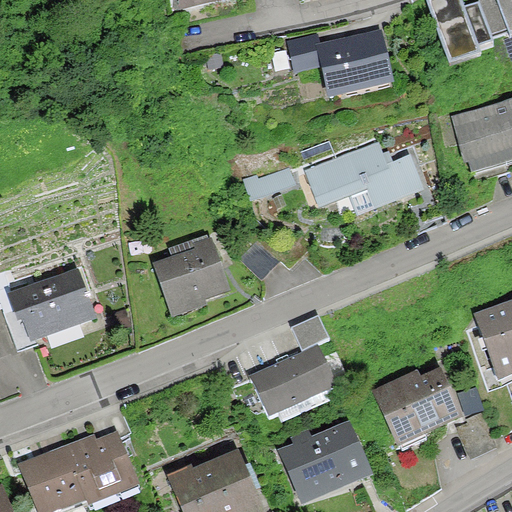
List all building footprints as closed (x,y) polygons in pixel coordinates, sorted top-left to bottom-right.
[(457,0),(459,4),(444,11),(464,57),(511,37),(511,34),(497,0),(457,0)] [(511,0),(497,0),(511,34),(511,0)] [(316,32),(285,38),(291,64),(320,58),(325,88),(388,75),(379,29),(318,41),(316,32)] [(511,95),(454,110),(471,177),(511,166),(511,95)] [(376,138),(303,167),(313,192),(360,173),(372,203),(420,183),(408,153),(385,162),(376,138)] [(284,165),(259,175),(266,192),(298,179),(291,162),(284,165)] [(267,241),(255,230),(235,252),(260,275),(280,253),(289,261),(301,248),(279,228),(267,241)] [(191,246),(151,261),(167,304),(227,282),(209,233),(189,240),(191,246)] [(76,270),(7,294),(14,314),(6,317),(16,345),(32,339),(30,332),(91,310),(76,270)] [(511,300),(477,314),(498,371),(511,366),(511,300)] [(127,306),(112,311),(115,324),(131,319),(127,306)] [(289,325),(299,346),(326,333),(316,312),(289,325)] [(247,373),(266,414),(335,383),(316,342),(247,373)] [(372,391),(397,442),(458,412),(436,368),(408,381),(405,375),(372,391)] [(495,431),(511,424),(511,400),(502,375),(477,384),(495,431)] [(454,422),(468,451),(491,440),(477,411),(454,422)] [(278,447),(299,497),(364,469),(343,420),(303,436),(300,430),(287,435),(290,442),(278,447)] [(66,444),(84,491),(86,496),(135,476),(116,429),(96,437),(94,433),(66,444)] [(84,491),(66,444),(17,464),(36,510),(84,491)] [(189,461),(166,470),(184,511),(227,511),(256,500),(234,448),(191,466),(189,461)] [(296,511),(369,511),(376,509),(363,480),(296,510),(296,511)] [(9,511),(0,489),(0,511),(9,511)]
